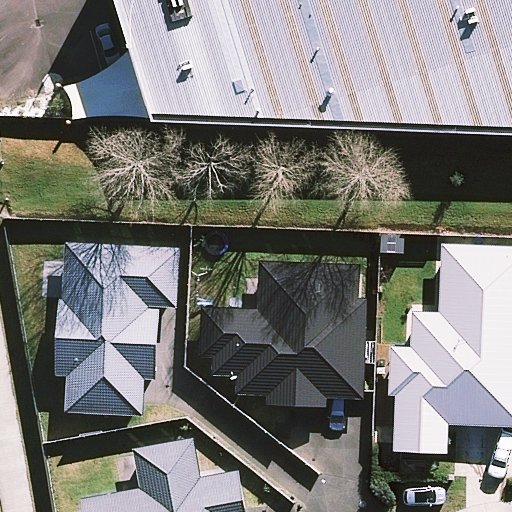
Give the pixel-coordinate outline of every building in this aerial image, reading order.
[(511,0),(105,0),(143,113),(511,121),(511,0)] [(70,374),(66,406),(148,415),(159,304),(177,306),(183,249),(69,238),(56,372),(70,374)] [(511,242),(440,241),(439,308),(413,307),(412,344),(394,344),(392,447),(449,448),(450,423),(511,423),(511,242)] [(209,370),(238,369),(239,391),(268,390),(269,401),(368,396),(361,259),(259,264),(261,305),(206,308),(209,370)] [(243,511),(237,468),(202,474),(196,435),(135,445),(142,487),(84,496),(86,511),(243,511)]
